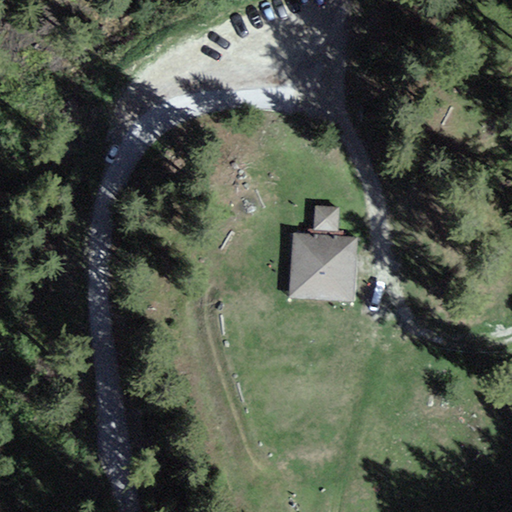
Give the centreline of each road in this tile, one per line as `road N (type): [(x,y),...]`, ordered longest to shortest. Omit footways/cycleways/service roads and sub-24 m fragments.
road 1 (unclassified): [(129,511),(96,277),(103,206),(127,129),(168,104),(212,98),(263,92),(331,103)]
road 2 (track): [(339,0),(331,103),(380,219),(379,328),(461,349),(511,342)]
